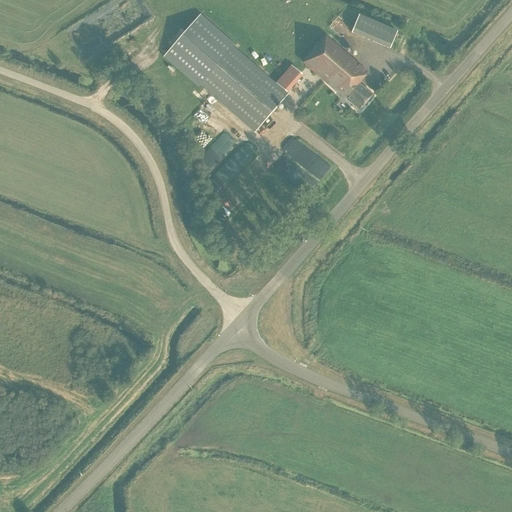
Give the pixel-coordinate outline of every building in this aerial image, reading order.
[(396,29),(358,13),(351,30),(389,46),(396,29)] [(200,17),(165,57),(199,87),(200,85),(254,133),(288,95),(233,47),(234,46),(200,17)] [(303,64),(358,111),(371,96),(357,84),(366,73),(326,38),(303,64)] [(277,81),(286,89),(299,74),(290,66),(277,81)] [(198,145),(201,149),(217,138),(213,133),(198,145)]
